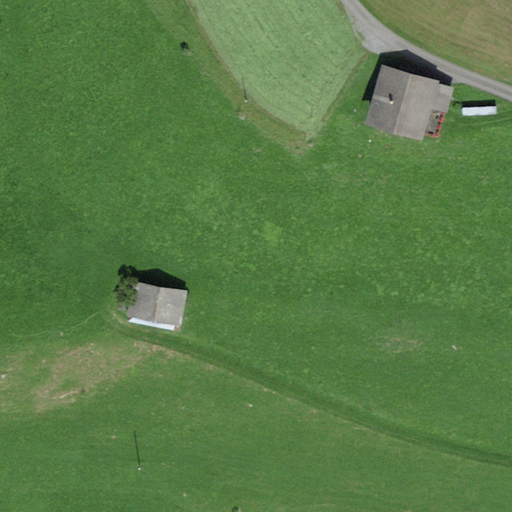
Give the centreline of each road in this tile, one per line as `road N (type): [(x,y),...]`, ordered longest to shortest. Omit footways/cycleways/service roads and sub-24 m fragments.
road 1 (track): [(511,459),(372,420),(175,342),(114,328)]
road 2 (unclassified): [(511,95),(404,48),(349,0)]
